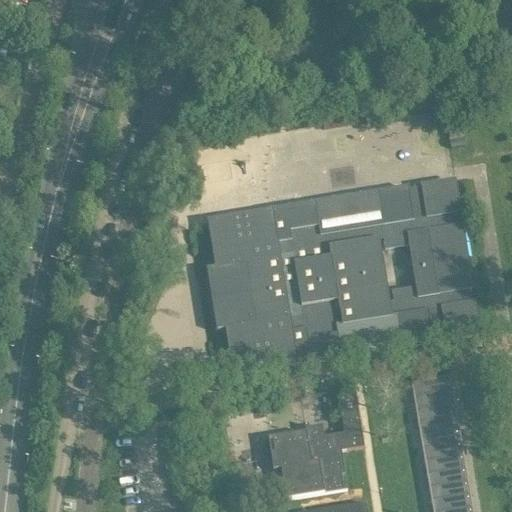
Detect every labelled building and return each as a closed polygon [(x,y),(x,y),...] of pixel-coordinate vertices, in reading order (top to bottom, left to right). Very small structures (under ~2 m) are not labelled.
[(217,268),(206,270),(216,332),(227,330),(234,376),(479,336),(454,182),(209,222),(217,268)] [(168,389),(181,307),(158,303),(144,385),(168,389)] [(450,377),(411,384),(414,399),(453,392),(450,377)] [(453,392),(414,399),(416,412),(455,405),(453,392)] [(281,470),(286,501),(347,491),(347,489),(344,490),(341,476),(345,475),(341,452),(364,449),(355,393),(338,396),(342,419),(345,435),(324,438),(323,430),(268,439),(273,471),(281,470)] [(264,404),(253,406),(255,417),(266,415),(264,404)] [(455,405),(416,412),(418,425),(457,418),(455,405)] [(457,418),(418,425),(420,438),(460,431),(457,418)] [(460,431),(420,438),(422,451),(462,444),(460,431)] [(462,444),(422,451),(425,464),(464,457),(462,444)] [(464,457),(425,464),(427,477),(466,470),(464,457)] [(466,470),(427,477),(429,490),(468,483),(466,470)] [(468,483),(429,490),(431,503),(471,496),(468,483)] [(471,496),(431,503),(432,511),(455,511),(473,509),(471,496)] [(367,511),(366,503),(311,511),(367,511)]
